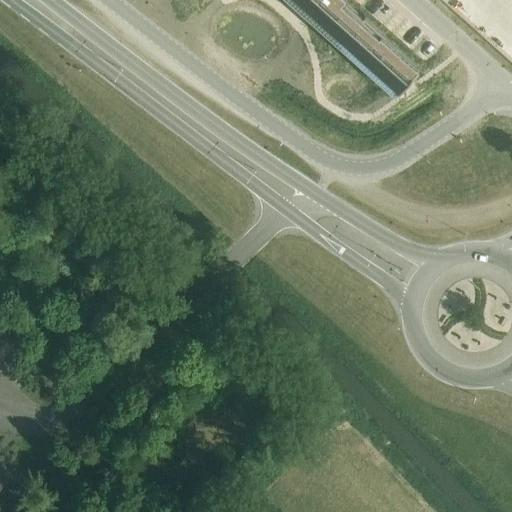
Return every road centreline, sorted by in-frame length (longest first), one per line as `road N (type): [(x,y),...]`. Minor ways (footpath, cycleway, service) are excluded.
road 1 (secondary): [(14,0),(413,301)]
road 2 (unclassified): [(500,80),(463,117),(402,157),(332,163),(104,0)]
road 3 (secondary): [(434,266),(314,194),(51,0)]
road 4 (secondary): [(413,301),(413,331),(434,365),(461,378),(501,374)]
road 5 (unclassified): [(500,80),(410,0)]
